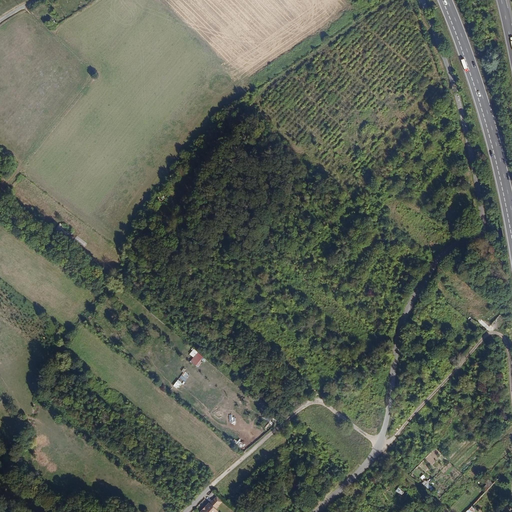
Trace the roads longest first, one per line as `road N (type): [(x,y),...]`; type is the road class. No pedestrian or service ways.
road 1 (unclassified): [(379,446),(407,307),(441,255),(485,235)]
road 2 (unclassified): [(186,511),(314,402),(379,446)]
road 3 (unclassified): [(485,235),(450,78),(419,0)]
road 4 (motorway): [(444,0),(511,222)]
road 5 (track): [(379,446),(489,334),(506,341),(511,366)]
